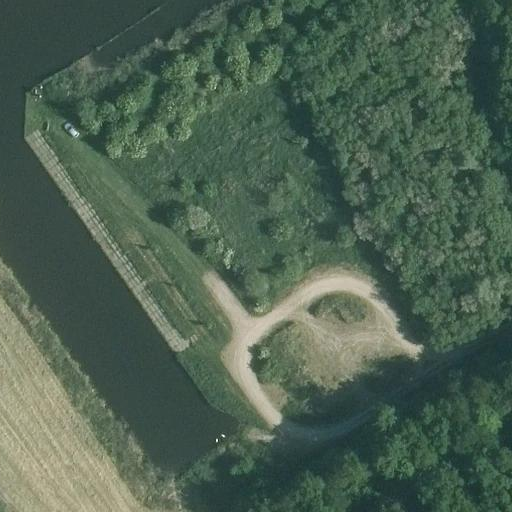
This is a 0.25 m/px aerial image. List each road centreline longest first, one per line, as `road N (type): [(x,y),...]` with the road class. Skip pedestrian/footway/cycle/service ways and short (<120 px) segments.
road 1 (track): [(305,0),(103,82)]
road 2 (track): [(347,347),(465,343),(511,317)]
